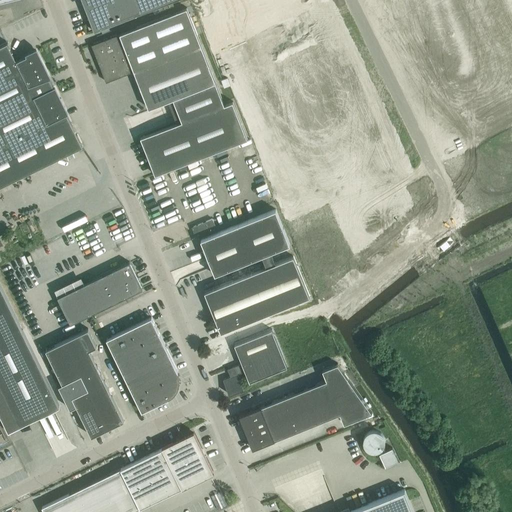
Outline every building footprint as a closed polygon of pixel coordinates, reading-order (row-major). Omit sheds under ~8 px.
[(82,0),(95,30),(172,0),(82,0)] [(134,70),(149,108),(174,98),(182,120),(141,137),(155,174),(247,138),(233,101),(224,104),(187,7),(92,44),(106,81),(134,70)] [(17,60),(8,41),(0,45),(0,186),(83,145),(36,50),(17,60)] [(340,87),(258,127),(292,196),(392,147),(374,111),(356,120),(340,87)] [(374,187),(337,205),(355,242),(392,224),(388,216),(402,210),(401,212),(414,213),(416,190),(403,189),(403,196),(383,205),(374,187)] [(275,209),(200,239),(215,274),(258,257),(269,252),(289,244),(275,209)] [(192,226),(195,234),(218,224),(215,216),(192,226)] [(310,296),(293,255),(273,263),(269,252),(258,257),(264,267),(204,291),(221,332),(310,296)] [(143,288),(129,261),(57,296),(71,323),(143,288)] [(17,421),(18,421),(57,402),(59,406),(60,405),(0,283),(0,412),(8,430),(9,430),(8,426),(17,421)] [(151,316),(106,338),(142,411),(169,398),(168,396),(170,395),(173,393),(174,391),(176,388),(177,386),(178,383),(178,380),(178,377),(177,375),(176,372),(178,371),(151,316)] [(46,349),(62,383),(59,385),(70,408),(76,405),(77,405),(91,436),(124,420),(89,349),(97,346),(88,328),(62,341),(55,344),(46,349)] [(234,374),(223,379),(229,394),(244,388),(238,373),(245,371),(250,381),(287,366),(272,329),(234,344),(242,363),(231,367),(234,374)] [(239,414),(253,448),(340,413),(344,423),(372,412),(338,363),(322,369),(327,379),(239,414)] [(381,448),(382,448),(382,447),(383,447),(383,446),(383,445),(384,445),(384,444),(384,443),(385,443),(385,442),(385,441),(385,440),(385,439),(385,438),(384,437),(384,436),(384,435),(383,434),(383,433),(382,433),(382,432),(381,432),(381,431),(380,431),(379,430),(378,430),(377,430),(377,429),(376,429),(375,429),(374,429),(373,429),(372,429),(371,429),(371,430),(370,430),(369,430),(368,431),(367,431),(367,432),(366,432),(366,433),(365,433),(365,434),(364,435),(364,436),(364,437),(363,437),(363,438),(363,439),(363,440),(363,441),(363,442),(363,443),(364,443),(364,444),(364,445),(365,445),(365,446),(365,447),(366,447),(366,448),(367,448),(367,449),(368,449),(369,450),(370,450),(371,450),(371,451),(372,451),(373,451),(374,451),(375,451),(376,451),(377,451),(377,450),(378,450),(379,450),(379,449),(380,449),(381,449),(381,448)] [(128,511),(129,511),(137,508),(138,508),(142,506),(142,505),(151,501),(151,502),(153,501),(153,500),(170,492),(171,492),(173,491),(179,488),(186,485),(185,484),(191,481),(192,482),(213,472),(193,432),(121,468),(122,471),(120,473),(112,477),(107,479),(108,480),(99,484),(99,483),(94,485),(95,486),(86,490),(86,489),(81,492),(82,492),(73,496),(71,497),(69,493),(42,506),(44,511),(67,511),(75,508),(77,511),(128,511)] [(393,447),(380,452),(385,465),(398,460),(393,447)] [(414,511),(405,489),(346,511),(414,511)] [(328,511),(334,508),(327,493),(322,495),(328,511)]
